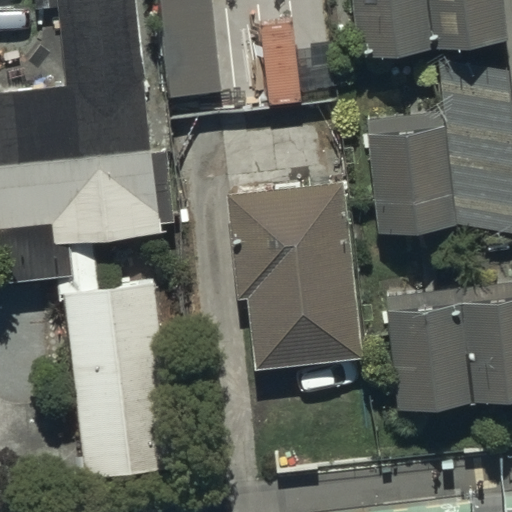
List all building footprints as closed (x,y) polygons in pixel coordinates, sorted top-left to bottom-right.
[(215,0),(161,0),(172,100),(225,95),(215,0)] [(355,0),(362,61),(438,52),(431,0),(355,0)] [(431,0),(438,52),(511,44),(505,0),(431,0)] [(71,90),(0,92),(0,274),(56,272),(54,222),(153,217),(147,86),(119,87),(117,50),(69,52),(71,90)] [(447,112),(460,228),(511,236),(511,77),(511,71),(441,60),(447,112)] [(447,112),(369,121),(382,237),(460,228),(447,112)] [(354,347),(336,180),(241,190),(259,358),(354,347)] [(80,469),(166,462),(152,283),(65,289),(80,469)] [(511,285),(389,299),(403,416),(511,403),(511,285)]
